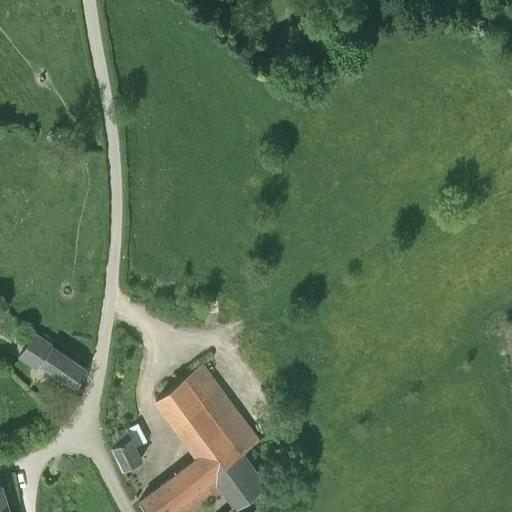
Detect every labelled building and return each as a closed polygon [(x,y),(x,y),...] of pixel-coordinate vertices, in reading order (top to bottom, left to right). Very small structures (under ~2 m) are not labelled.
[(87,367),(32,335),(19,354),(38,367),(41,363),(76,386),(87,367)] [(258,438),(232,404),(201,363),(156,397),(198,455),(139,501),(147,511),(164,511),(240,450),(241,451),(258,438)] [(123,468),(143,458),(132,436),(130,437),(126,428),(121,431),(120,430),(112,435),(116,444),(112,446),(123,468)] [(250,495),(265,482),(241,451),(240,450),(164,511),(194,511),(225,488),(236,500),(221,511),(239,511),(235,506),(250,495)] [(9,511),(1,483),(0,483),(0,511),(9,511)]
